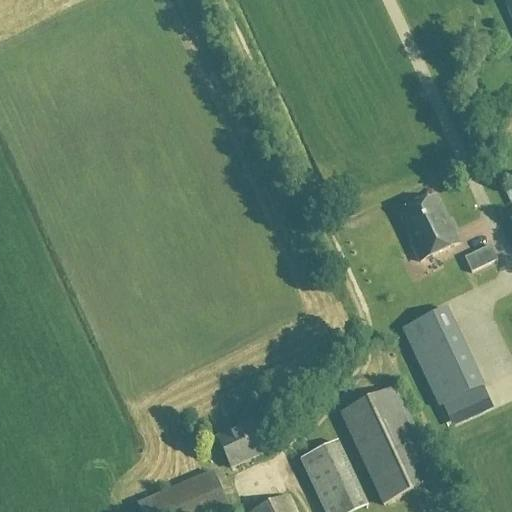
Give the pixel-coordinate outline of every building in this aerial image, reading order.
[(434,200),(400,216),(414,246),(412,247),(420,264),(458,246),(450,229),(447,231),(443,223),(445,222),(434,200)] [(490,248),(464,260),(471,275),(497,263),(490,248)] [(446,312),(402,333),(438,410),(483,389),(447,312),(446,312)] [(341,415),(384,507),(437,482),(395,391),(341,415)] [(217,441),(231,470),(267,452),(253,423),(217,441)] [(336,445),(299,462),(322,511),(364,511),(367,511),(336,445)] [(295,511),(289,497),(257,511),(295,511)]
